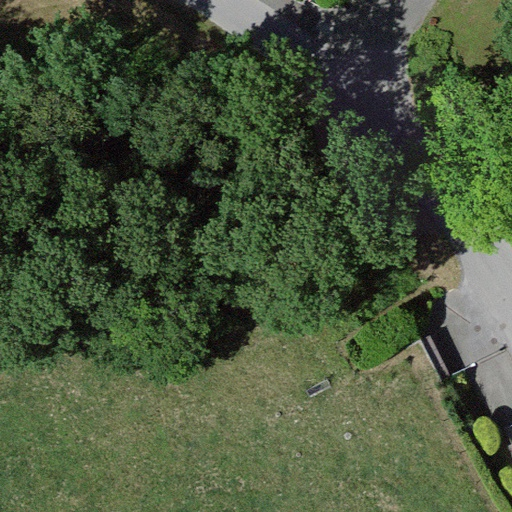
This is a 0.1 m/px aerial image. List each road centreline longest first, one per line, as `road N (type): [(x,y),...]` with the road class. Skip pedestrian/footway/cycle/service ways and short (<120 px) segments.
road 1 (unclassified): [(221,0),(376,97),(478,204),(511,279)]
road 2 (unknown): [(376,97),(446,0)]
